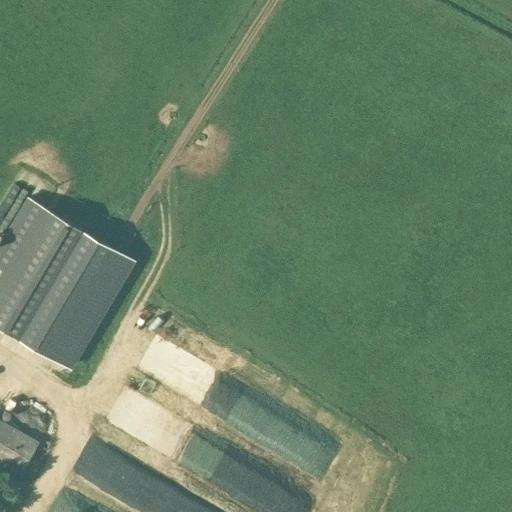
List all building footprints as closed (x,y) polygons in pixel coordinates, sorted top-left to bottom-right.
[(136,260),(92,235),(78,226),(31,200),(0,254),(0,325),(31,343),(72,369),(136,260)] [(174,391),(225,417),(227,414),(251,426),(261,406),(186,368),(174,391)] [(40,441),(0,418),(0,462),(20,474),(40,441)] [(149,428),(149,442),(167,442),(167,453),(180,452),(179,426),(149,428)] [(260,507),(273,481),(220,455),(221,454),(219,453),(213,466),(212,466),(205,480),(260,507)]
